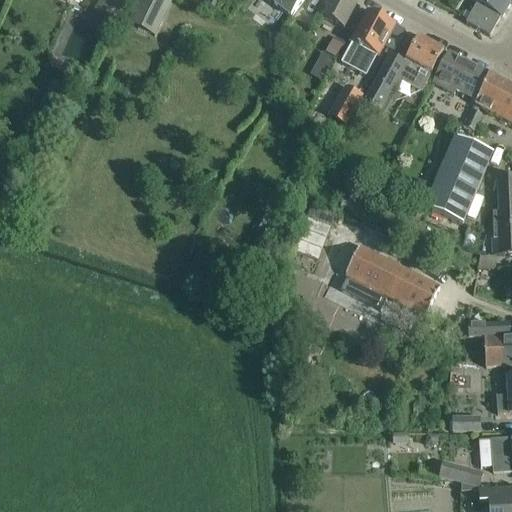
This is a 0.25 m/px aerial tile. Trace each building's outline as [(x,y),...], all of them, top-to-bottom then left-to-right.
[(139,0),(127,26),(154,38),(171,2),(168,0),(139,0)] [(209,0),(206,5),(216,11),(222,0),(209,0)] [(268,0),(278,8),(291,18),(303,1),(303,0),(268,0)] [(346,0),(331,0),(325,11),(321,18),(342,31),(347,23),(357,6),(346,0)] [(511,0),(471,0),(471,1),(501,17),(502,17),(511,0)] [(476,5),(466,24),(490,37),(500,19),(476,5)] [(359,30),(341,64),(366,77),(377,56),(383,45),(394,52),(405,32),(369,12),(359,30)] [(387,54),(360,107),(382,119),(401,83),(421,94),(432,74),(434,70),(443,52),(418,39),(408,56),(405,63),(387,54)] [(332,40),(325,53),(336,58),(343,45),(332,40)] [(452,95),(469,64),(448,53),(439,71),(432,85),(452,95)] [(475,103),(489,75),(469,64),(452,95),(454,96),(456,94),(475,103)] [(474,107),(511,125),(511,87),(489,75),(475,103),(474,107)] [(463,129),(473,134),(481,117),(471,112),(463,129)] [(454,140),(425,210),(462,225),(492,155),(454,140)] [(492,214),(492,238),(493,257),(511,256),(511,177),(498,178),(499,214),(492,214)] [(410,199),(424,205),(431,187),(417,181),(410,199)] [(348,214),(353,216),(364,222),(374,204),(371,202),(375,196),(362,189),(348,214)] [(401,209),(416,215),(419,207),(405,201),(401,209)] [(310,208),(289,264),(313,273),(335,217),(310,208)] [(420,239),(416,248),(427,252),(431,244),(420,239)] [(371,289),(408,308),(426,317),(440,290),(422,281),(359,248),(345,275),(371,289)] [(468,327),(468,339),(486,338),(486,340),(484,340),(485,369),(505,368),(511,367),(511,338),(510,338),(509,325),(468,327)] [(511,376),(509,376),(506,376),(507,398),(496,399),(497,416),(511,415),(511,376)] [(350,385),(342,384),(341,378),(333,383),(330,393),(335,400),(340,397),(346,399),(352,396),(353,391),(350,385)] [(453,434),(480,434),(480,420),(452,420),(453,434)] [(425,447),(432,449),(437,445),(439,438),(428,436),(425,447)] [(480,470),(491,470),(492,475),(511,473),(511,440),(478,443),(480,470)] [(441,480),(479,489),(482,476),(444,466),(441,480)] [(489,505),(489,511),(511,511),(511,489),(479,492),(480,505),(489,505)]
